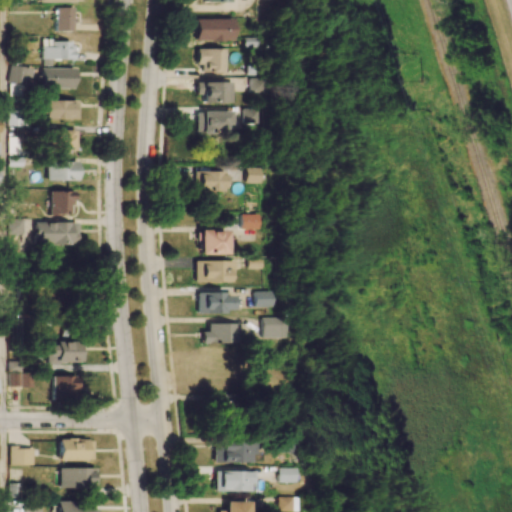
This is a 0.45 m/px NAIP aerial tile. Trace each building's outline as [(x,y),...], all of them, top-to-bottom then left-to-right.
[(53,31),(70,31),(70,8),(53,8),(53,31)] [(231,19),(193,19),(193,41),(231,41),(231,19)] [(70,41),(39,40),(39,59),(69,60),(70,41)] [(223,49),(194,49),(194,64),(199,64),(200,74),(223,74),(223,49)] [(22,85),(22,80),(28,80),(29,68),(8,66),(6,84),(22,85)] [(71,69),(40,68),(39,88),(71,89),(71,69)] [(247,93),(260,92),(260,78),(246,78),(247,93)] [(230,83),(194,83),(194,94),(199,94),(199,103),(230,103),(230,83)] [(75,119),(75,101),(38,101),(38,119),(75,119)] [(240,124),(254,124),(255,109),(241,108),(240,124)] [(5,111),(6,126),(21,126),(21,110),(5,111)] [(226,112),(194,112),(193,134),(226,134),(226,112)] [(73,151),(73,131),(45,131),(45,151),(73,151)] [(75,162),(44,162),(44,180),(75,181),(75,162)] [(257,183),(257,168),(242,168),(242,183),(257,183)] [(221,172),(192,171),(192,191),(221,192),(221,172)] [(70,191),(48,191),(47,214),(69,214),(70,191)] [(255,214),(238,214),(238,229),(255,229),(255,214)] [(21,234),(21,219),(6,219),(6,234),(21,234)] [(74,222),(32,223),(33,245),(75,244),(74,222)] [(196,255),(225,254),(224,230),(196,230),(196,255)] [(232,261),(192,261),(192,282),(232,282),(232,261)] [(266,307),(266,291),(249,292),(249,307),(266,307)] [(194,293),(194,313),(228,313),(229,293),(194,293)] [(255,337),(274,336),(273,319),(255,319),(255,337)] [(232,323),(205,324),(206,344),(232,343),(232,323)] [(80,363),(81,343),(45,342),(44,362),(80,363)] [(209,384),(229,383),(229,354),(208,354),(209,384)] [(7,387),(29,388),(30,373),(7,372),(7,387)] [(73,376),(50,376),(50,400),(73,400),(73,376)] [(230,395),(217,394),(216,414),(229,415),(230,395)] [(56,461),(90,460),(90,439),(55,440),(56,461)] [(211,463),(248,462),(248,455),(254,455),(253,441),(210,442),(211,463)] [(6,465),(30,465),(30,448),(6,447),(6,465)] [(93,468),(56,468),(56,488),(93,489),(93,468)] [(274,482),(292,483),(292,468),(275,468),(274,482)] [(212,491),(247,492),(247,484),(252,484),(253,472),(212,471),(212,491)] [(295,511),(295,497),(275,497),(275,511),(295,511)] [(37,511),(37,501),(22,502),(22,511),(37,511)] [(94,511),(95,510),(88,509),(88,502),(55,501),(54,511),(94,511)] [(215,511),(239,511),(240,502),(222,502),(222,511),(216,511),(215,511)]
